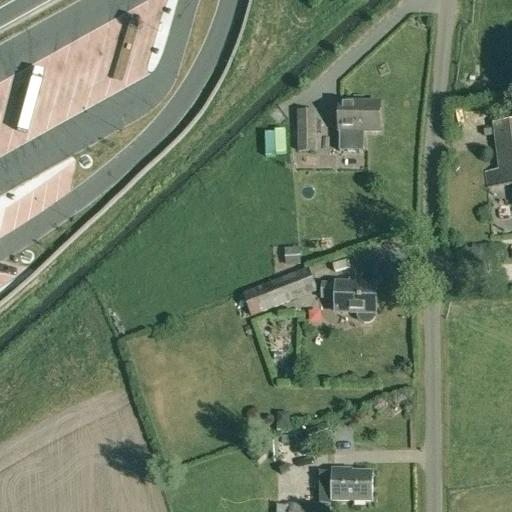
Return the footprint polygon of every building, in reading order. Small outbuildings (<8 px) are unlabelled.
[(122,67),(135,60),(125,39),(111,46),(122,67)] [(340,104),(340,131),(340,151),(364,151),(364,132),(380,132),(380,105),(340,104)] [(317,126),(317,114),(317,112),(297,112),(297,153),(316,153),(316,131),(317,126)] [(487,188),(511,185),(511,122),(493,124),(498,171),(485,173),(487,188)] [(93,153),(80,162),(89,174),(102,165),(93,153)] [(244,294),(253,318),(318,293),(308,269),(244,294)] [(361,321),(364,323),(369,323),(372,321),(375,318),(375,314),(380,314),(380,285),(323,284),(323,300),(336,300),(335,313),(358,313),(358,317),(361,321)] [(306,432),(311,447),(332,440),(326,424),(306,432)] [(248,452),(256,460),(264,451),(256,444),(248,452)] [(333,474),(332,502),(372,503),(372,474),(333,474)]
